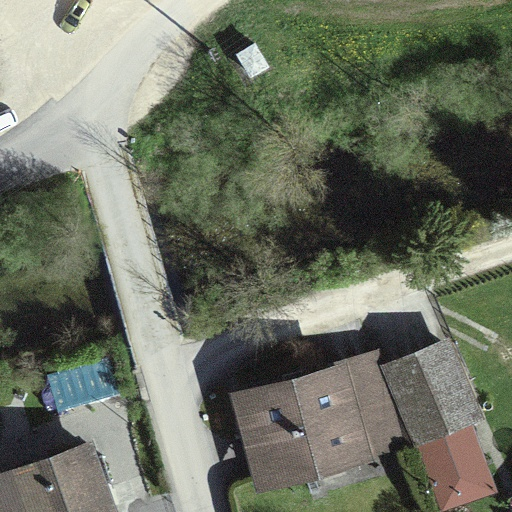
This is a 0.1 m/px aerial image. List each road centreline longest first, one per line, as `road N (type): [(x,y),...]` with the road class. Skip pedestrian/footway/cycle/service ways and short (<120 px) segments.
road 1 (residential): [(165,377),(511,269)]
road 2 (residential): [(165,377),(95,136),(0,168)]
road 3 (track): [(95,136),(182,20),(214,0)]
road 4 (residential): [(199,511),(165,377)]
